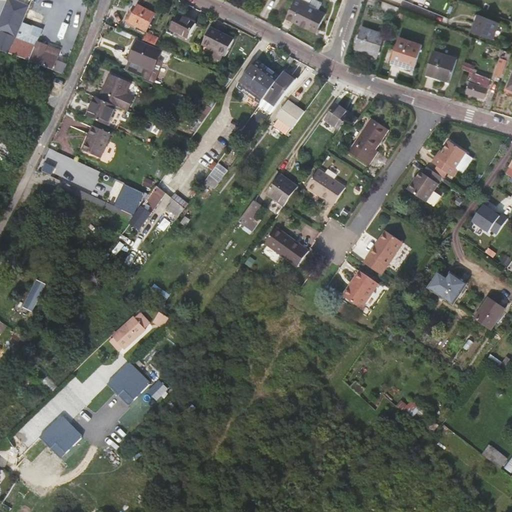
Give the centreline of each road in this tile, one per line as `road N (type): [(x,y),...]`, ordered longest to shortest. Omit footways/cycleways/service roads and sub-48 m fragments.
road 1 (residential): [(108,0),(0,221)]
road 2 (tertiary): [(511,129),(331,66)]
road 3 (unknown): [(268,34),(181,182)]
road 4 (tertiary): [(331,66),(202,0)]
